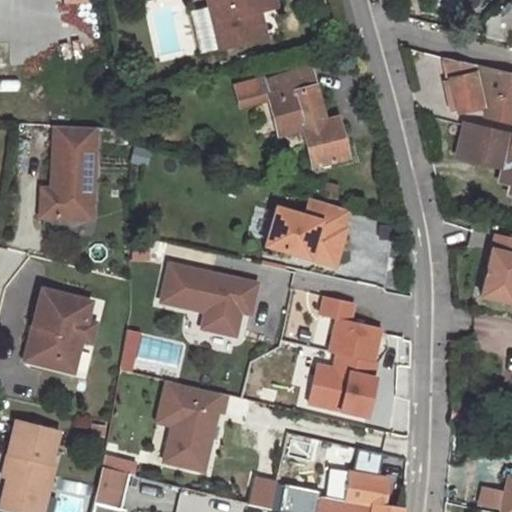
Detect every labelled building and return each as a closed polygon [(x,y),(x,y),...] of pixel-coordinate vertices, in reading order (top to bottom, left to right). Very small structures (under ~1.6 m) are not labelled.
[(206,0),(216,47),(255,39),(249,12),(256,11),(274,7),(272,0),(206,0)] [(262,38),(256,11),(249,12),(255,39),(262,38)] [(511,73),(442,57),(457,110),(483,105),(480,96),(486,95),(488,104),(485,114),(511,120),(511,73)] [(324,119),(309,62),(264,77),(236,86),(240,106),(270,99),(279,133),(285,132),(289,148),(307,144),(312,166),(348,158),(338,116),(324,119)] [(511,134),(467,123),(460,153),(508,165),(506,177),(511,178),(511,134)] [(97,127),(55,124),(52,177),(57,178),(56,185),(51,185),(49,214),(91,216),(97,127)] [(49,214),(51,185),(41,184),(39,214),(49,214)] [(274,205),(263,242),(333,263),(344,226),(340,225),(346,207),(308,196),(302,213),(274,205)] [(511,238),(495,235),(482,296),(511,302),(511,238)] [(258,282),(170,262),(161,301),(205,311),(202,326),(236,333),(241,310),(244,298),(254,300),(258,282)] [(40,323),(32,355),(71,366),(79,335),(88,338),(94,317),(84,315),(89,296),(42,284),(33,321),(40,323)] [(336,318),(351,322),(355,304),(324,297),(319,314),(336,318)] [(251,312),(254,300),(244,298),(241,310),(251,312)] [(356,323),(351,322),(336,318),(328,353),(335,355),(375,364),(382,333),(383,330),(356,323)] [(32,355),(40,323),(33,321),(25,354),(32,355)] [(375,364),(335,355),(332,367),(375,377),(378,364),(375,364)] [(375,377),(332,367),(317,363),(307,406),(368,420),(378,378),(375,377)] [(225,414),(229,397),(166,382),(162,399),(176,403),(170,426),(162,462),(202,472),(216,412),(225,414)] [(176,403),(162,399),(156,424),(170,426),(176,403)] [(478,404),(454,402),(453,422),(477,423),(478,404)] [(10,459),(4,483),(0,498),(0,511),(28,511),(32,498),(41,500),(57,435),(13,424),(5,458),(10,459)] [(359,450),(354,473),(378,476),(383,455),(359,450)] [(136,462),(105,454),(102,468),(129,474),(134,475),(136,462)] [(0,482),(4,483),(10,459),(5,458),(0,476),(0,482)] [(94,503),(122,509),(129,474),(102,468),(94,503)] [(350,472),(346,502),(372,506),(386,508),(389,477),(378,476),(354,473),(350,472)] [(511,511),(511,477),(509,477),(501,511),(511,511)] [(249,504),(270,508),(275,483),(255,479),(249,504)] [(275,483),(270,508),(285,511),(314,511),(319,493),(275,483)] [(37,511),(41,500),(32,498),(28,511),(37,511)] [(371,511),(372,506),(346,502),(320,498),(318,511),(371,511)] [(123,511),(124,509),(122,509),(94,503),(92,511),(123,511)]
